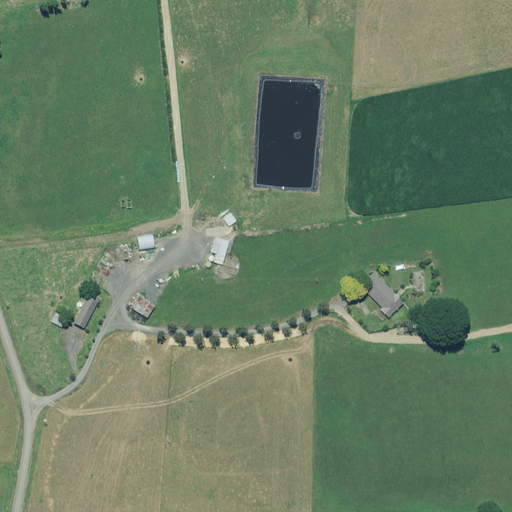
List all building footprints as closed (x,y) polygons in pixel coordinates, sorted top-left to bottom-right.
[(237,221),(231,213),(223,219),(229,227),(237,221)] [(155,248),(154,236),(138,238),(140,250),(155,248)] [(230,242),(216,238),(211,253),(216,254),(215,257),(210,256),(209,261),(223,265),(230,242)] [(403,303),(374,273),(363,284),(370,291),(367,293),(382,308),(381,310),(388,318),(403,303)] [(155,306),(139,296),(131,308),(147,318),(155,306)] [(98,303),(88,297),(74,323),(84,329),(98,303)] [(67,319),(56,313),(51,322),(63,328),(67,319)]
